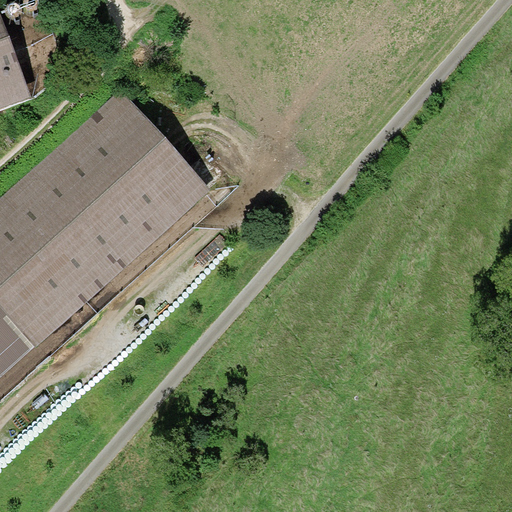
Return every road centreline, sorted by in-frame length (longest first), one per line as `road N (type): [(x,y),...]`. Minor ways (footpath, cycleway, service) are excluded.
road 1 (unclassified): [(56,511),(507,0)]
road 2 (track): [(0,167),(165,0)]
